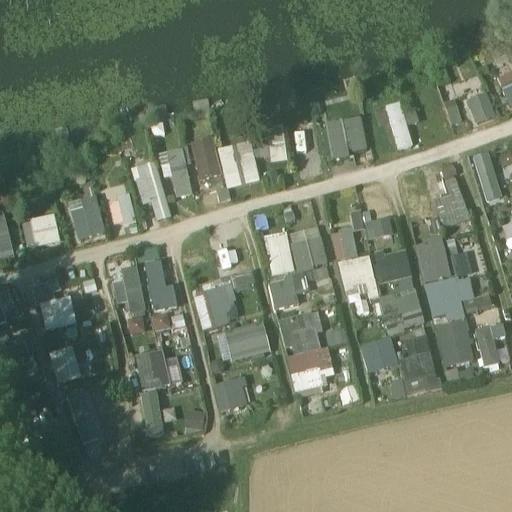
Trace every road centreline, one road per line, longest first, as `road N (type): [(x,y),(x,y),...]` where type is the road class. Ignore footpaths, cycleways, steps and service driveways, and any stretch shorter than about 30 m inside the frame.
road 1 (residential): [(119,477),(81,487),(16,272)]
road 2 (residential): [(91,252),(122,366),(119,477)]
road 3 (residential): [(314,194),(369,416)]
road 4 (residential): [(165,233),(218,451)]
road 5 (residential): [(453,149),(511,357)]
road 6 (residential): [(369,416),(218,451)]
road 7 (residential): [(314,194),(165,233)]
road 8 (residential): [(453,149),(314,194)]
road 9 (residential): [(511,382),(369,416)]
